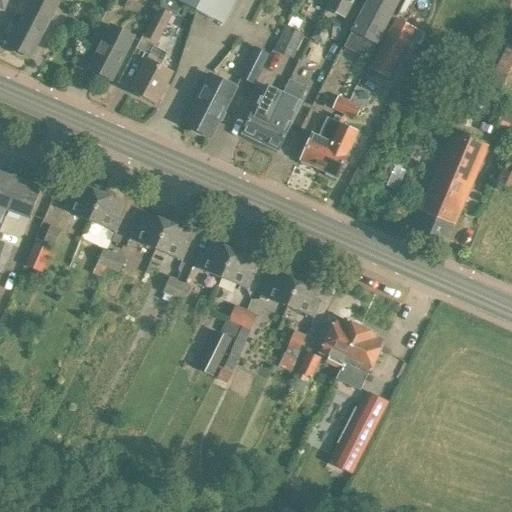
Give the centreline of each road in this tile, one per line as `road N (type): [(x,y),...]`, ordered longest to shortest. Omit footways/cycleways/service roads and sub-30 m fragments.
road 1 (residential): [(59,143),(422,299),(433,277)]
road 2 (primary): [(433,277),(69,119)]
